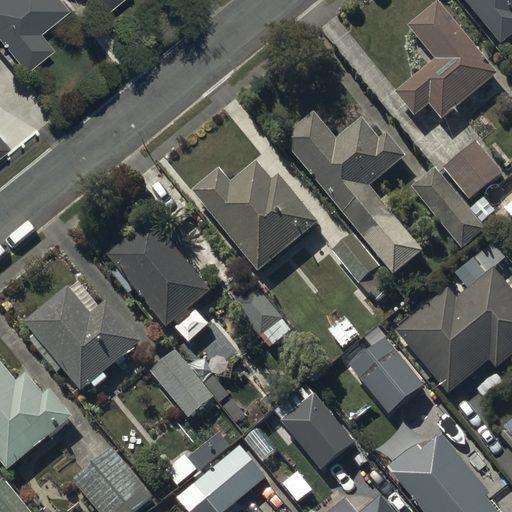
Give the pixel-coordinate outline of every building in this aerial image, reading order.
[(0,0),(0,35),(22,64),(50,42),(37,25),(67,1),(65,0),(0,0)] [(511,0),(465,0),(501,44),(511,35),(511,0)] [(498,73),(438,2),(408,27),(437,60),(397,93),(416,115),(429,103),(443,119),(498,73)] [(314,111),(281,138),(394,273),(422,250),(370,186),(406,156),(387,133),(379,139),(362,119),(338,139),(314,111)] [(503,173),(476,142),(444,168),(471,200),(503,173)] [(221,169),(193,192),(259,272),(319,222),(280,175),(274,181),(257,161),(232,182),(221,169)] [(436,167),(412,187),(463,249),(486,230),(481,224),(497,211),(486,197),(471,209),(436,167)] [(154,219),(109,253),(167,328),(175,321),(178,325),(190,315),(187,311),(211,292),(154,219)] [(354,234),(333,250),(359,283),(361,282),(369,293),(371,291),(379,300),(396,287),(354,234)] [(511,354),(511,290),(493,268),(456,299),(447,289),(397,333),(450,395),(490,361),(496,368),(511,354)] [(292,330),(255,285),(234,302),(271,347),(292,330)] [(74,295),(67,286),(24,322),(35,334),(30,339),(58,372),(63,368),(81,389),(91,381),(96,388),(108,378),(103,372),(115,362),(119,367),(129,359),(125,355),(142,341),(107,301),(99,308),(82,288),(74,295)] [(361,336),(344,316),(327,330),(343,349),(361,336)] [(424,386),(385,338),(350,367),(389,415),(424,386)] [(176,351),(151,371),(188,418),(213,398),(176,351)] [(0,361),(0,460),(8,469),(72,417),(50,389),(43,394),(26,374),(17,382),(0,361)] [(355,443),(312,394),(280,422),(323,471),(355,443)] [(417,444),(388,467),(424,511),(498,511),(485,495),(489,492),(444,437),(440,440),(438,437),(421,450),(417,444)] [(112,446),(73,479),(100,511),(135,511),(155,496),(112,446)] [(190,511),(225,511),(267,477),(240,446),(194,485),(200,493),(185,506),(190,511)] [(366,511),(396,487),(363,447),(327,477),(356,511),(366,511)] [(197,469),(183,453),(163,471),(177,487),(197,469)] [(307,483),(299,472),(284,484),(302,507),(313,499),(303,486),(307,483)] [(31,511),(5,479),(0,482),(0,511),(31,511)]
